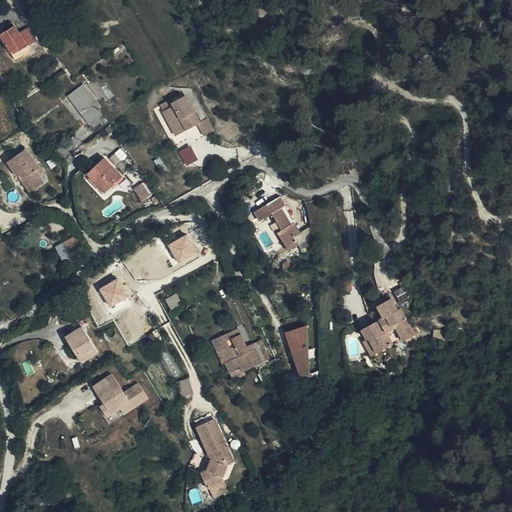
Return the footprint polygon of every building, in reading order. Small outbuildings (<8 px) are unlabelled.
[(2,30),(0,31),(0,34),(9,48),(16,44),(20,50),(27,46),(17,30),(10,19),(4,23),(7,27),(2,30)] [(26,24),(17,30),(27,46),(36,40),(26,24)] [(102,105),(85,83),(69,95),(90,123),(103,113),(99,107),(102,105)] [(195,98),(198,98),(192,87),(171,99),(173,103),(162,109),(176,134),(198,122),(205,118),(201,114),(196,104),(195,98)] [(208,117),(198,98),(195,98),(196,104),(201,114),(205,118),(208,117)] [(212,127),(211,123),(205,118),(198,122),(204,135),(211,133),(209,128),(212,127)] [(192,144),(180,149),(187,164),(199,159),(192,144)] [(45,182),(39,173),(36,169),(40,166),(27,149),(9,162),(31,192),(45,182)] [(122,174),(106,156),(89,172),(106,190),(122,174)] [(144,182),(136,187),(144,199),(152,193),(144,182)] [(283,199),(256,210),(262,227),(267,225),(266,219),(272,218),(273,223),(291,217),(283,199)] [(68,215),(61,217),(64,226),(67,232),(75,229),(74,226),(78,225),(75,217),(70,218),(68,215)] [(64,226),(61,217),(51,221),(55,229),(64,226)] [(302,247),(291,217),(273,223),(280,236),(274,238),(280,255),(302,247)] [(57,245),(63,256),(79,248),(73,237),(57,245)] [(395,289),(404,302),(412,297),(404,283),(395,289)] [(179,293),(168,298),(173,309),(184,303),(179,293)] [(375,332),(392,340),(389,332),(399,326),(407,339),(418,332),(401,305),(399,307),(391,294),(377,303),(385,316),(373,323),(375,332)] [(82,361),(100,351),(85,323),(67,333),(70,339),(67,340),(68,348),(75,354),(78,352),(82,361)] [(394,343),(392,340),(375,332),(373,323),(362,329),(369,339),(371,338),(380,351),(394,343)] [(238,324),(217,334),(228,358),(224,360),(231,372),(242,366),(244,369),(270,356),(260,337),(252,341),(254,345),(249,348),(247,343),(238,324)] [(310,371),(308,324),(287,331),(301,374),(310,371)] [(436,327),(435,335),(447,336),(448,329),(436,327)] [(228,358),(217,334),(211,337),(222,361),(224,360),(228,358)] [(371,338),(369,339),(366,341),(374,355),(380,351),(371,338)] [(182,372),(168,346),(161,350),(175,376),(182,372)] [(242,366),(231,372),(233,376),(245,370),(244,369),(242,366)] [(103,411),(107,417),(120,409),(124,414),(149,398),(139,384),(125,393),(113,375),(94,387),(105,404),(107,408),(103,411)] [(178,380),(182,395),(194,392),(190,376),(178,380)] [(239,463),(218,418),(199,427),(215,460),(213,469),(202,474),(210,491),(228,482),(225,477),(230,468),(239,463)]
